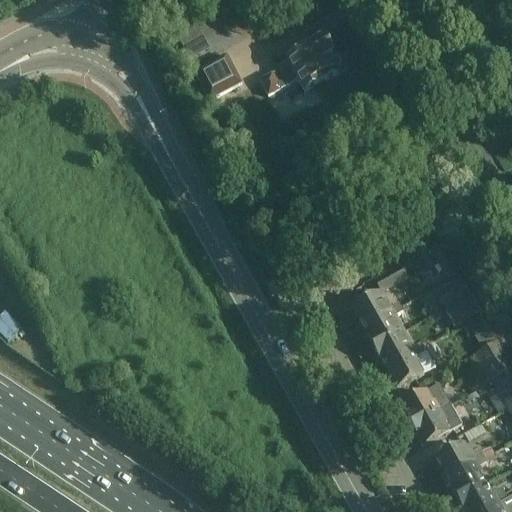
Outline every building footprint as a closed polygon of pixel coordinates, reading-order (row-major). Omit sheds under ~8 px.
[(260,84),(268,100),(287,90),(288,90),(298,84),(304,95),(338,78),(338,77),(348,72),(340,56),(332,60),(324,44),(287,63),(289,67),(278,72),(279,74),(272,78),(260,84)] [(196,71),(213,103),(241,88),(224,56),(196,71)] [(458,275),(483,265),(473,240),(449,249),(458,275)] [(430,253),(448,284),(458,279),(440,247),(430,253)] [(375,284),(381,296),(407,281),(400,270),(375,284)] [(435,296),(445,313),(470,299),(460,282),(435,296)] [(351,312),(363,333),(402,311),(399,307),(391,312),(387,306),(384,308),(378,297),(351,312)] [(470,299),(445,313),(454,330),(479,316),(470,299)] [(363,333),(373,351),(400,336),(395,328),(398,326),(395,320),(404,315),(402,311),(363,333)] [(495,338),(509,329),(497,311),(484,319),(495,338)] [(482,319),(469,327),(474,335),(487,328),(482,319)] [(373,351),(385,374),(424,352),(421,347),(412,352),(408,346),(406,347),(400,336),(373,351)] [(466,350),(472,360),(494,348),(488,338),(466,350)] [(511,370),(498,346),(494,349),(494,348),(472,360),(472,361),(470,362),(486,390),(492,386),(511,374),(511,370)] [(424,352),(385,374),(396,393),(435,372),(427,359),(424,352)] [(511,410),(511,374),(492,386),(508,413),(511,410)] [(399,410),(411,431),(450,409),(438,388),(399,410)] [(450,409),(411,431),(422,451),(462,429),(450,409)] [(435,463),(447,483),(492,458),(489,452),(481,457),(479,452),(467,459),(461,448),(435,463)] [(449,490),(457,504),(484,489),(478,478),(481,477),(478,471),(486,466),(487,468),(495,463),(492,458),(447,483),(450,490),(449,490)] [(489,511),(511,499),(511,494),(506,498),(502,491),(489,498),(484,489),(457,504),(461,511),(489,511)] [(509,506),(511,510),(511,499),(489,511),(500,511),(509,506)]
